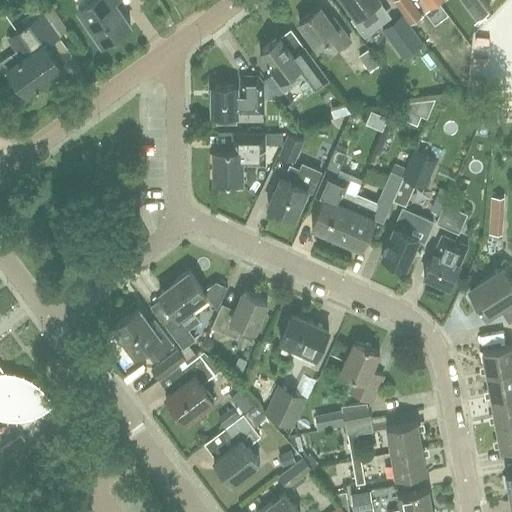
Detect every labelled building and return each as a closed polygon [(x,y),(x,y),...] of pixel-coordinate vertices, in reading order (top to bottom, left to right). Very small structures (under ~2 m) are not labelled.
[(102,43),(130,24),(114,0),(89,0),(78,8),(102,43)] [(363,32),(389,13),(379,0),(345,0),(356,15),(353,18),(363,32)] [(393,0),(402,13),(410,24),(421,16),(409,0),(393,0)] [(436,0),(422,0),(429,9),(438,2),(436,0)] [(480,0),(464,0),(479,19),(489,12),(480,0)] [(329,19),(320,6),(299,21),(318,47),(331,37),(339,49),(350,41),(332,16),(329,19)] [(26,95),(49,78),(65,69),(61,64),(72,57),(58,37),(60,36),(43,12),(25,24),(26,25),(12,35),(17,43),(14,45),(17,50),(0,62),(0,78),(6,87),(16,80),(26,95)] [(402,13),(381,28),(397,50),(403,58),(423,42),(418,35),(410,24),(402,13)] [(280,35),(260,50),(276,71),(272,74),(284,91),(304,76),(315,90),(329,79),(305,46),(294,55),(280,35)] [(368,48),(358,56),(370,71),(380,64),(368,48)] [(212,85),(213,114),(216,114),(216,123),(237,123),(237,112),(252,112),(264,112),(264,99),(276,99),(275,98),(263,81),(258,75),(245,75),(240,75),(240,87),(236,87),(236,85),(212,85)] [(306,134),(295,130),(293,134),(289,131),(278,154),(295,161),(303,140),(306,134)] [(243,188),(242,165),(265,165),(265,133),(232,133),(232,150),(213,150),(213,182),(227,182),(227,188),(243,188)] [(410,156),(401,175),(403,175),(402,176),(414,181),(425,186),(436,160),(436,159),(440,148),(418,139),(414,150),(413,150),(410,156)] [(323,200),(312,225),(338,236),(357,194),(356,194),(363,179),(339,168),(346,152),(334,147),(325,168),(313,195),(323,200)] [(280,176),(268,205),(294,217),(306,190),(311,192),(321,170),(301,161),(298,168),(290,165),(284,178),(280,176)] [(391,170),(376,203),(380,205),(389,208),(392,199),(402,176),(403,175),(401,175),(393,171),(391,170)] [(357,194),(338,236),(362,247),(371,226),(374,219),(380,205),(376,203),(357,194)] [(503,233),(504,196),(491,196),(489,233),(503,233)] [(439,214),(436,222),(458,232),(467,213),(445,202),(439,214)] [(403,208),(382,255),(405,266),(417,238),(424,241),(434,220),(403,206),(403,208)] [(424,274),(450,286),(468,245),(442,234),(434,253),(433,252),(424,274)] [(511,279),(504,266),(469,288),(486,314),(499,306),(509,321),(511,320),(511,279)] [(183,347),(194,339),(187,329),(199,320),(189,307),(207,295),(188,271),(160,292),(180,320),(168,328),(183,347)] [(255,329),(267,301),(243,290),(233,313),(220,307),(211,327),(236,338),(243,323),(255,329)] [(148,322),(138,308),(114,326),(123,339),(116,344),(127,359),(134,353),(135,355),(149,345),(157,356),(174,344),(154,317),(148,322)] [(280,344),(282,346),(289,350),(292,348),(291,351),(314,361),(328,329),(292,312),(280,340),(282,341),(280,344)] [(371,400),(379,382),(368,377),(380,352),(354,340),(340,370),(357,378),(351,391),(371,400)] [(511,343),(482,349),(487,375),(511,370),(511,343)] [(160,379),(186,360),(177,348),(151,367),(160,379)] [(169,393),(166,395),(185,421),(214,399),(202,383),(215,373),(200,354),(181,368),(178,370),(186,380),(169,393)] [(5,372),(0,365),(0,414),(8,417),(18,417),(28,415),(37,412),(43,408),(50,403),(53,401),(45,390),(39,384),(30,379),(21,375),(10,372),(5,372)] [(511,370),(487,375),(491,399),(511,395),(511,370)] [(279,384),(264,414),(293,427),(307,397),(295,391),(279,384)] [(511,395),(491,399),(496,424),(511,421),(511,395)] [(367,403),(342,405),(343,410),(346,424),(371,420),(368,405),(367,405),(367,403)] [(215,457),(213,458),(232,483),(259,462),(246,445),(259,435),(243,414),(226,427),(225,427),(236,441),(215,457)] [(391,451),(421,446),(417,420),(386,426),(391,451)] [(511,421),(496,424),(501,450),(511,447),(511,421)] [(357,440),(349,442),(352,459),(361,457),(357,440)] [(421,446),(391,451),(395,477),(426,471),(421,446)] [(303,457),(279,475),(287,486),(289,484),(301,475),(311,467),(303,457)] [(362,464),(353,466),(356,484),(365,482),(362,464)] [(329,485),(302,505),(307,511),(318,511),(338,497),(329,485)] [(433,511),(429,487),(397,493),(400,509),(387,511),(433,511)] [(371,490),(351,494),(354,511),(368,511),(368,509),(374,508),(371,490)] [(298,511),(284,492),(257,511),(298,511)] [(12,511),(0,495),(0,511),(12,511)]
